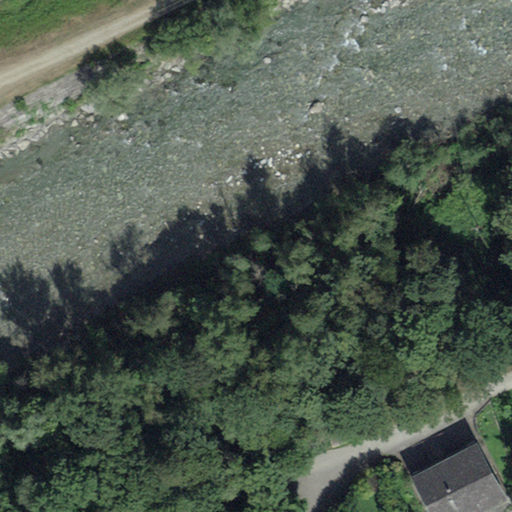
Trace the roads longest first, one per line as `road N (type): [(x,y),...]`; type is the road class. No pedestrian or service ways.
road 1 (track): [(365,445),(175,511)]
road 2 (unclassified): [(365,445),(511,382)]
